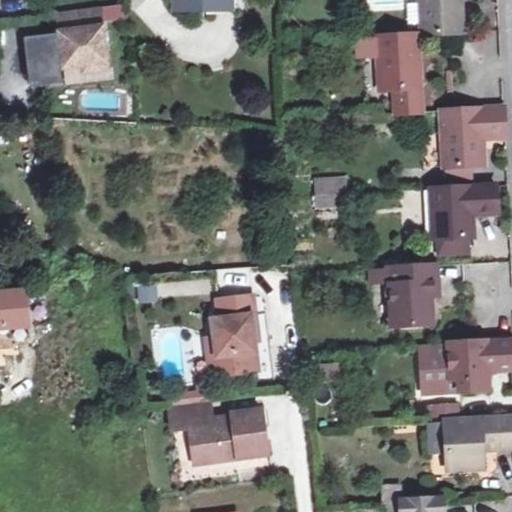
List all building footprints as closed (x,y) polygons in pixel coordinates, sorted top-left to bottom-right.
[(181,0),(181,8),(201,9),(202,2),(231,3),(231,0),(181,0)] [(424,28),(422,0),(409,0),(412,29),(424,28)] [(424,35),(452,33),(465,32),(463,0),(422,0),(424,28),(424,35)] [(103,9),(105,22),(114,21),(112,8),(103,9)] [(103,9),(62,14),(65,44),(47,46),(50,67),(67,64),(68,69),(88,67),(88,73),(111,70),(103,9)] [(392,89),(394,114),(423,112),(425,112),(421,35),(380,37),(382,90),(392,89)] [(50,67),(51,77),(69,75),(68,69),(67,64),(50,67)] [(487,141),(508,139),(506,108),(457,111),(443,111),(447,167),(451,167),(473,167),(487,166),(487,141)] [(473,167),(451,167),(452,185),(475,185),(473,167)] [(333,196),(350,195),(349,182),(332,184),(333,196)] [(442,238),(470,237),(475,237),(474,217),(474,210),(482,210),(482,216),(500,215),(499,187),(434,191),(436,238),(442,238)] [(350,195),(333,196),(334,211),(351,209),(350,195)] [(470,237),(442,238),(442,253),(471,252),(470,237)] [(433,283),(442,282),(441,266),(393,268),(396,325),(435,323),(434,298),(433,283)] [(377,285),(394,284),(393,268),(376,270),(377,285)] [(442,297),(442,282),(433,283),(434,298),(442,297)] [(0,330),(23,329),(26,330),(25,293),(0,294),(0,330)] [(209,339),(210,356),(218,355),(220,376),(258,372),(253,319),(257,319),(255,299),(219,303),(221,321),(214,321),(215,339),(209,339)] [(511,340),(453,344),(453,353),(455,380),(464,380),(465,391),(493,390),(493,374),(500,374),(500,368),(511,368),(511,340)] [(453,353),(453,344),(432,345),(432,354),(453,353)] [(32,363),(32,395),(59,390),(59,349),(47,348),(46,362),(32,363)] [(218,355),(210,356),(212,376),(220,376),(218,355)] [(321,383),(342,381),(341,367),(320,369),(321,383)] [(193,424),(196,443),(204,442),(207,460),(270,453),(264,406),(237,409),(238,420),(222,421),(218,422),(216,397),(191,400),(193,424)] [(191,400),(174,402),(177,425),(193,424),(191,400)] [(434,421),(447,420),(447,408),(434,408),(434,421)] [(238,420),(237,409),(221,410),(222,421),(238,420)] [(511,416),(447,420),(450,455),(463,455),(464,470),(486,468),(485,444),(504,444),(504,447),(511,446),(511,416)] [(204,442),(196,443),(198,461),(207,460),(204,442)] [(463,455),(450,455),(451,470),(464,470),(463,455)] [(384,502),(405,501),(404,487),(384,488),(384,502)] [(405,501),(405,510),(405,511),(449,511),(449,499),(405,501)] [(405,510),(405,501),(384,502),(385,510),(405,510)]
